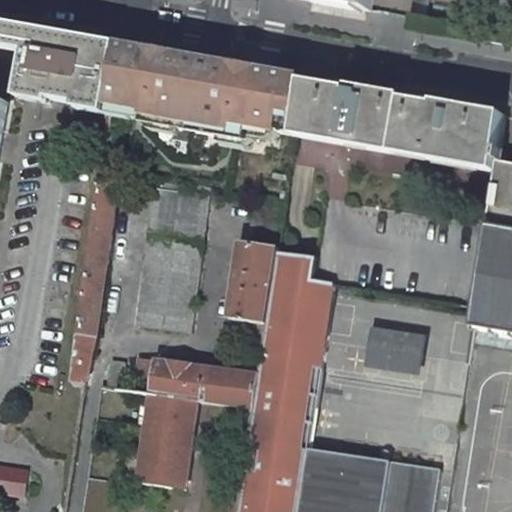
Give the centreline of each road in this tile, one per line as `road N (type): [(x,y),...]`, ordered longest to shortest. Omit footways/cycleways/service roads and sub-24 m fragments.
road 1 (residential): [(215,27),(511,80)]
road 2 (residential): [(57,0),(215,27)]
